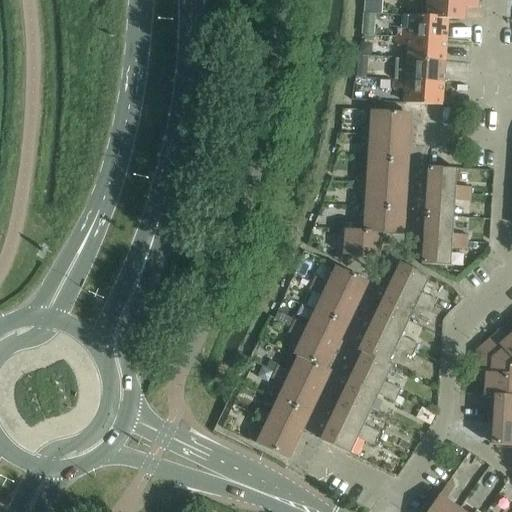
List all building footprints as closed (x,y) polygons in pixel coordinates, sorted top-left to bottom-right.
[(365,0),(365,15),(380,15),(380,0),(365,0)] [(478,0),(425,0),(424,18),(427,18),(444,19),(444,20),(447,20),(463,21),(464,9),(477,9),(478,0)] [(399,30),(397,30),(396,38),(446,41),(447,20),(444,20),(444,19),(427,18),(424,18),(400,16),(399,30)] [(446,41),(396,38),(396,47),(406,47),(405,61),(444,63),(446,41)] [(357,58),(356,70),(362,70),(366,66),(367,58),(358,58),(357,58)] [(404,74),(394,73),(393,81),(443,85),(444,63),(405,61),(404,74)] [(443,85),(393,81),(393,90),(403,90),(402,104),(441,107),(443,85)] [(362,127),(361,136),(409,140),(410,115),(369,112),(368,127),(362,127)] [(409,140),(361,136),(360,146),(367,146),(367,161),(407,163),(409,140)] [(359,175),(358,184),(405,187),(407,163),(367,161),(366,175),(359,175)] [(456,170),(427,168),(425,193),(470,196),(471,188),(455,187),(456,170)] [(405,187),(358,184),(357,194),(364,194),(363,209),(404,211),(405,187)] [(470,196),(425,193),(424,217),(452,218),(454,202),(470,203),(470,196)] [(355,223),(355,232),(380,234),(380,235),(402,236),(404,211),(363,209),(363,223),(355,223)] [(452,218),(424,217),(422,241),(467,243),(467,236),(451,235),(452,218)] [(355,232),(344,231),(343,231),(337,231),(336,238),(343,239),(342,256),(378,259),(379,246),(380,235),(380,234),(355,232)] [(467,243),(422,241),(420,265),(449,267),(451,250),(466,251),(467,243)] [(399,264),(388,286),(434,308),(438,302),(421,294),(429,278),(399,264)] [(315,278),(312,284),(356,306),(367,283),(334,268),(327,284),(315,278)] [(356,306),(312,284),(308,291),(321,297),(314,312),(346,327),(356,306)] [(388,286),(367,330),(414,352),(417,345),(400,337),(415,307),(432,315),(434,308),(388,286)] [(294,321),(291,328),(336,349),(346,327),(314,312),(306,327),(294,321)] [(336,349),(291,328),(288,334),(300,340),(292,356),(296,358),(297,357),(326,371),(326,370),(336,349)] [(357,352),(361,354),(361,353),(387,366),(387,365),(394,350),(411,358),(414,352),(367,330),(357,352)] [(498,331),(475,352),(511,370),(511,333),(505,339),(498,331)] [(511,370),(475,352),(473,383),(483,383),(483,397),(492,398),(497,398),(497,397),(511,398),(511,370)] [(361,353),(361,354),(350,375),(397,397),(400,391),(384,383),(391,367),(387,365),(387,366),(361,353)] [(277,367),(274,373),(319,395),(330,372),(326,370),(326,371),(297,357),(296,358),(289,373),(277,367)] [(319,395),(274,373),(271,380),(283,386),(276,401),(309,416),(319,395)] [(350,375),(340,397),(370,411),(377,396),(394,404),(397,397),(350,375)] [(340,397),(330,418),(376,441),(379,434),(363,426),(370,411),(340,397)] [(492,398),(491,421),(495,421),(511,422),(511,398),(497,397),(497,398),(492,398)] [(253,416),(266,422),(298,438),(309,416),(276,401),(269,416),(257,410),(253,416)] [(319,441),(323,443),(349,455),(357,439),(373,447),(376,441),(330,418),(319,441)] [(491,421),(489,446),(494,446),(511,447),(511,422),(495,421),(491,421)] [(298,438),(266,422),(258,438),(252,435),(249,442),(288,460),(298,438)] [(438,496),(427,511),(457,511),(458,511),(445,501),(452,490),(446,486),(439,497),(438,496)]
